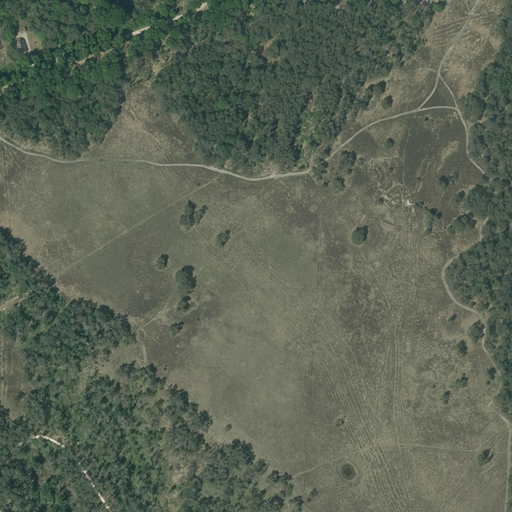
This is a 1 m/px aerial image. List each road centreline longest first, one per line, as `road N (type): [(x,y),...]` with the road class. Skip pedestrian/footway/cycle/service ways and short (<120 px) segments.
road 1 (track): [(33,68),(206,0)]
road 2 (track): [(438,0),(375,7),(300,0)]
